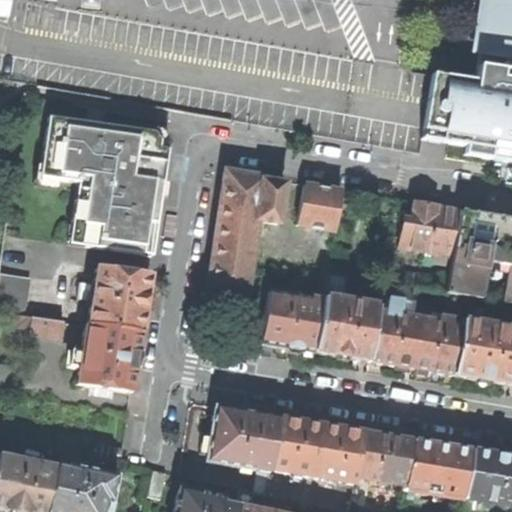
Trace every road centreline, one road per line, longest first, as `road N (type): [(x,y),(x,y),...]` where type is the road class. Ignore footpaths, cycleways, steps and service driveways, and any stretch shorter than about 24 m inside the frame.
road 1 (residential): [(511,199),(212,147),(193,176),(163,369)]
road 2 (residential): [(163,369),(511,428)]
